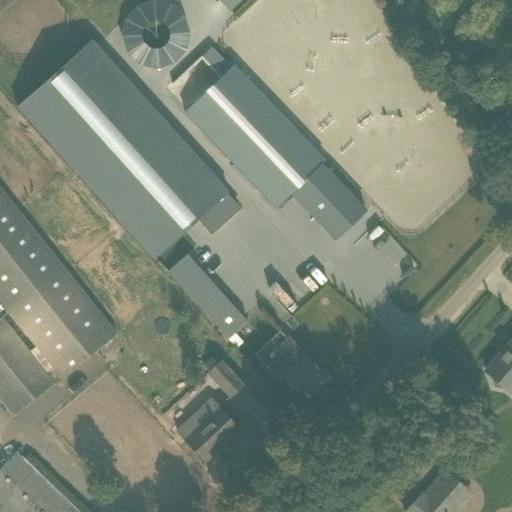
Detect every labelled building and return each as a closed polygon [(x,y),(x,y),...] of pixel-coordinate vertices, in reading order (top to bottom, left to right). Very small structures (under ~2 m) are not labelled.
[(161,0),(146,0),(113,35),(157,77),(197,34),(161,0)] [(217,0),(229,12),(240,0),(217,0)] [(160,263),(234,196),(97,45),(23,112),(160,263)] [(367,211),(322,165),(307,179),(291,194),(335,241),(367,211)] [(0,318),(0,398),(14,416),(55,384),(54,383),(61,378),(116,334),(0,188),(0,301),(41,352),(34,358),(2,318),(0,318)] [(247,321),(230,302),(212,319),(229,338),(247,321)] [(304,400),(328,378),(306,355),(305,355),(288,337),(275,349),(281,355),(267,368),(280,381),(283,378),(304,400)] [(494,387),(507,390),(511,393),(511,391),(511,341),(506,349),(508,350),(488,373),(490,375),(494,387)] [(231,398),(243,387),(243,386),(221,362),(209,374),(231,398)] [(207,463),(241,432),(218,407),(211,400),(197,412),(204,420),(184,439),(207,463)] [(0,469),(0,510),(2,511),(77,511),(16,453),(0,469)] [(442,511),(441,510),(422,494),(406,511),(442,511)]
